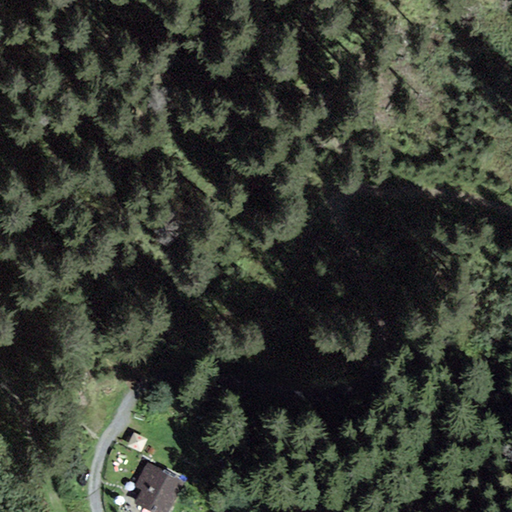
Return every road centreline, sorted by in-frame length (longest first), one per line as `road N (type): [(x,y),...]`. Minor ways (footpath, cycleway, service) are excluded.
road 1 (track): [(149,364),(107,423),(95,493),(104,511)]
road 2 (track): [(59,511),(0,377)]
